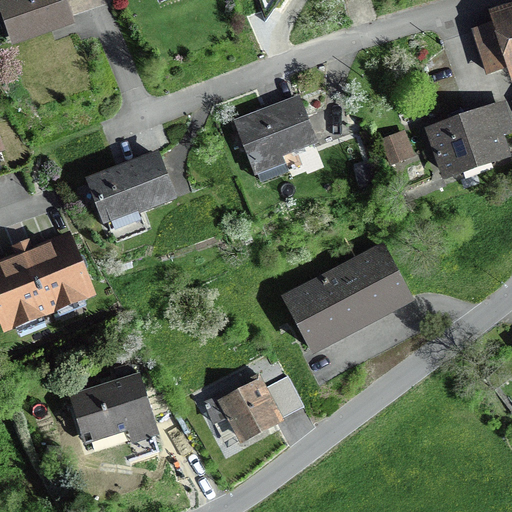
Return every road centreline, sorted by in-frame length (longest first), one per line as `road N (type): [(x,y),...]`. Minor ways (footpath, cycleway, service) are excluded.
road 1 (residential): [(95,127),(337,33),(458,0)]
road 2 (residential): [(511,283),(361,409),(215,511)]
